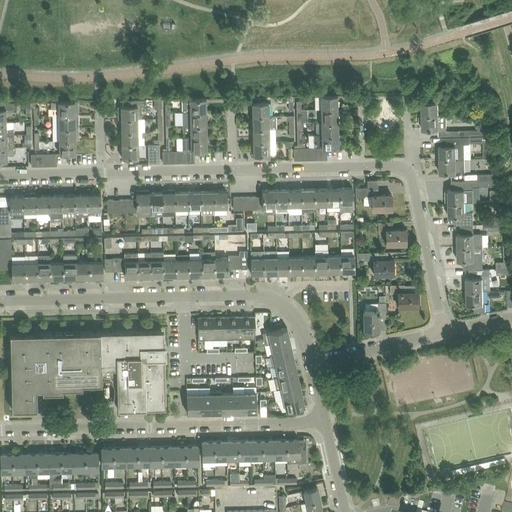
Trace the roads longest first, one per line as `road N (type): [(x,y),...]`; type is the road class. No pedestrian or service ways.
road 1 (residential): [(442,331),(412,179),(395,165),(0,174)]
road 2 (residential): [(0,430),(323,417)]
road 3 (residential): [(0,300),(256,294),(282,303)]
road 4 (residential): [(311,361),(442,331)]
